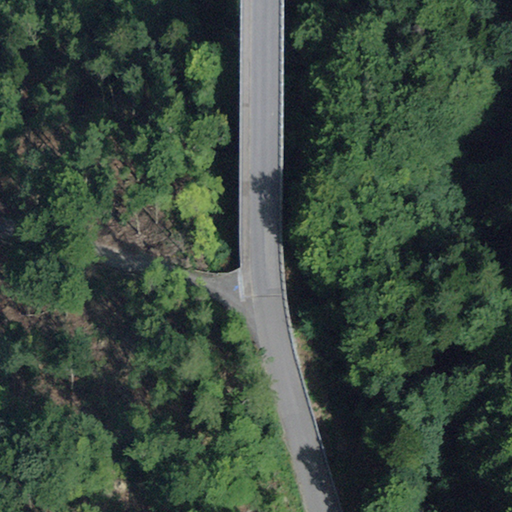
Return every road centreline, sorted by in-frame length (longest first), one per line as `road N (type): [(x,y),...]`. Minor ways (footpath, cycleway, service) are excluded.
road 1 (tertiary): [(266,0),(265,297),(323,511)]
road 2 (track): [(269,312),(163,269),(0,224)]
